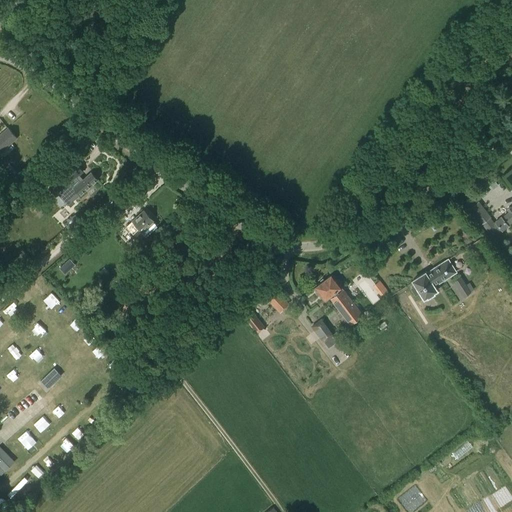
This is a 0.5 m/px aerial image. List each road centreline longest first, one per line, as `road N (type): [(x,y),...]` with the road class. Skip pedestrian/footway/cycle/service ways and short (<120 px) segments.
road 1 (unclassified): [(6,58),(257,234),(291,246),(348,237),(511,142)]
road 2 (track): [(281,511),(180,372),(274,278),(291,246)]
road 3 (track): [(0,344),(46,310),(116,383),(0,487)]
